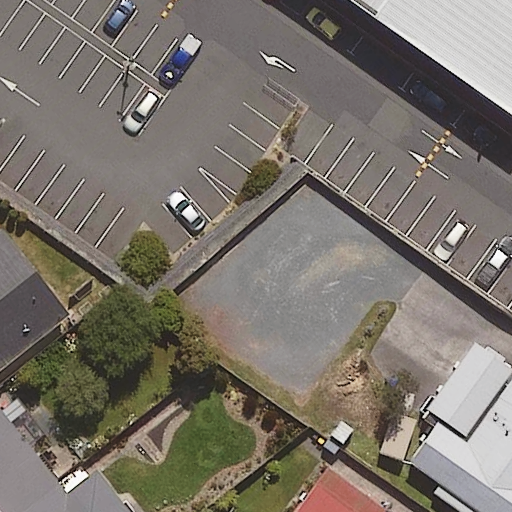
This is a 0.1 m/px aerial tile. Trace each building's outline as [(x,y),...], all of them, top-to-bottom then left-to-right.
[(511,0),(340,0),(511,122),(511,0)] [(0,377),(67,326),(1,240),(0,240),(0,377)] [(511,511),(511,383),(507,380),(511,372),(511,370),(474,345),(425,415),(439,424),(406,472),(434,491),(430,497),(451,511),(511,511)] [(122,511),(98,479),(64,504),(1,417),(0,418),(0,511),(122,511)] [(373,511),(323,475),(296,511),(373,511)]
